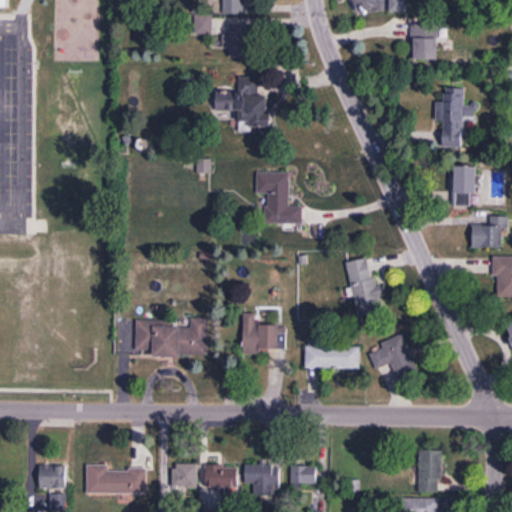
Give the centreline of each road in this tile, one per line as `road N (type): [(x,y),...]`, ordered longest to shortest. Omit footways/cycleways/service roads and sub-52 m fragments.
road 1 (residential): [(494,511),(495,419),(326,47),(315,0)]
road 2 (residential): [(511,419),(0,410)]
